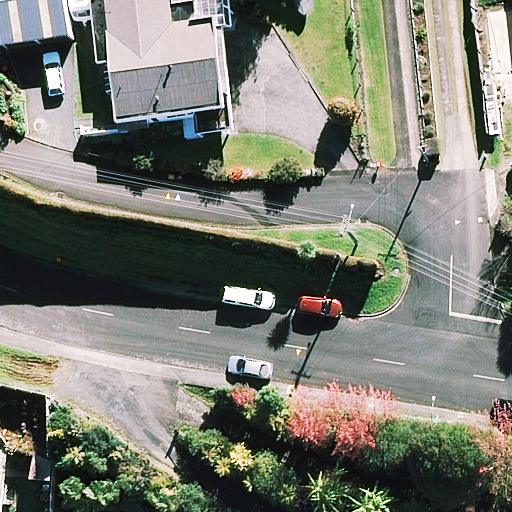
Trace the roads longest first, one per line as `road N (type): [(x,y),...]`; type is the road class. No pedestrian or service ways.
road 1 (residential): [(440,367),(96,313),(0,285)]
road 2 (residential): [(439,0),(458,201),(440,367)]
